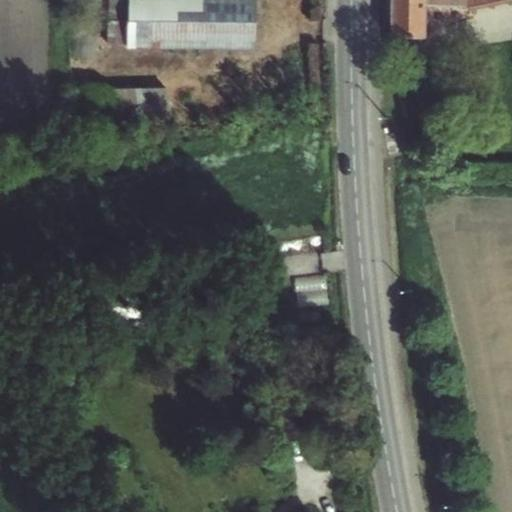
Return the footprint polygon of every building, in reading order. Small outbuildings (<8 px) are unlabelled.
[(125,43),(126,0),(107,0),(106,43),(125,43)] [(125,48),(254,50),(254,0),(126,0),(125,43),(125,48)] [(463,0),(372,0),(374,42),(407,42),(407,10),(464,8),(463,0)] [(168,80),(84,89),(89,127),(172,118),(168,80)] [(318,511),(310,500),(306,502),(291,481),(247,511),(318,511)]
